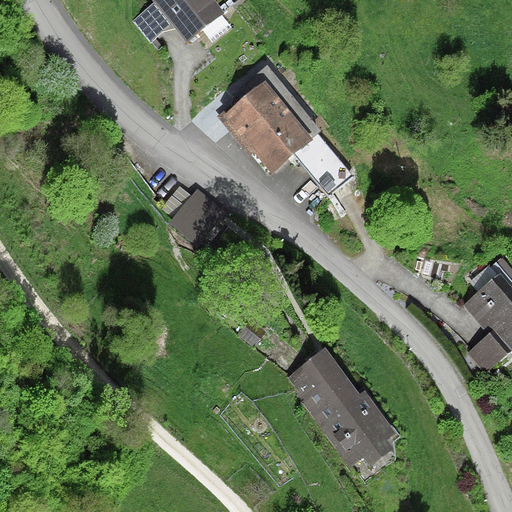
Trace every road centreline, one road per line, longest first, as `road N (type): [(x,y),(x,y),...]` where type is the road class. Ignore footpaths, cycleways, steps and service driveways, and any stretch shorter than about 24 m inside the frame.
road 1 (residential): [(505,511),(424,348),(300,230),(183,155),(79,70),(35,0)]
road 2 (residential): [(240,511),(129,407),(37,307),(0,252)]
